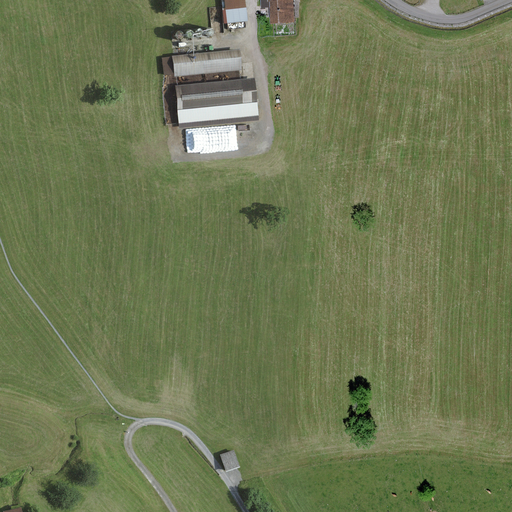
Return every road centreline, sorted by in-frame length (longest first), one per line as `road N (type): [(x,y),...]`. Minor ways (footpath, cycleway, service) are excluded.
road 1 (track): [(246,511),(194,437),(152,421),(136,424),(127,439),(172,511)]
road 2 (unclassified): [(392,0),(445,19),(506,0)]
